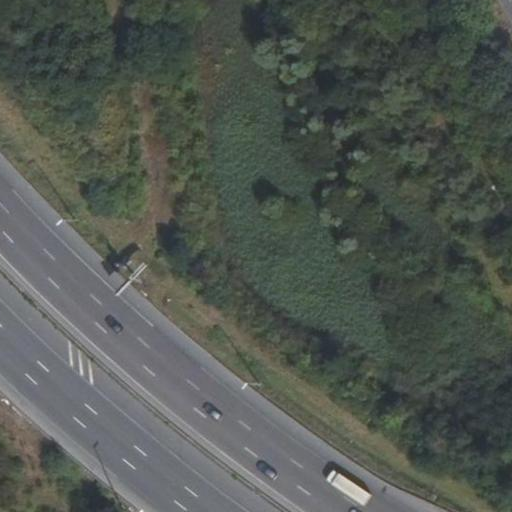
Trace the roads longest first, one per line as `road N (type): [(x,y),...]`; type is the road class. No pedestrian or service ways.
road 1 (motorway): [(353,511),(208,410),(0,218)]
road 2 (motorway): [(0,340),(201,511)]
